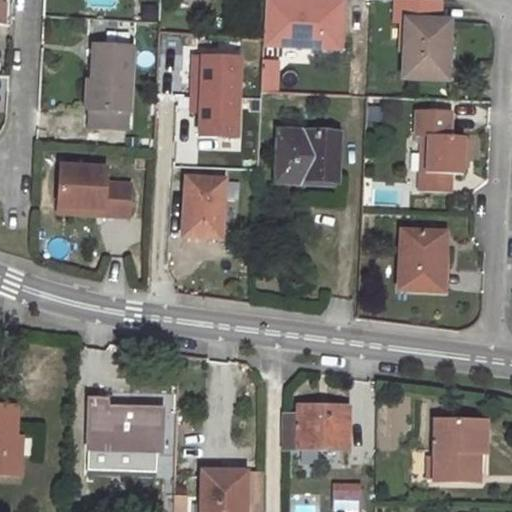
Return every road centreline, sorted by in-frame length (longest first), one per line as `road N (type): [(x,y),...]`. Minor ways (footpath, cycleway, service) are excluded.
road 1 (tertiary): [(490,359),(132,315),(0,280)]
road 2 (residential): [(511,26),(490,359)]
road 3 (residential): [(20,227),(30,0)]
